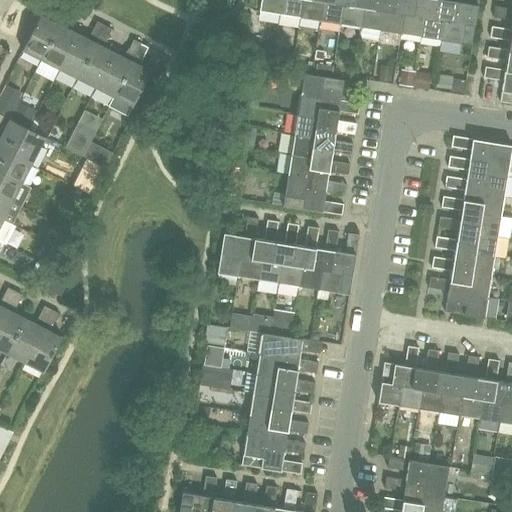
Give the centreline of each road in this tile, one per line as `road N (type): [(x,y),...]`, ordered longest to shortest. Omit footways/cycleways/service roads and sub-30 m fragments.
road 1 (residential): [(367,316),(394,134),(404,118),(419,113),(511,127)]
road 2 (residential): [(336,511),(367,316)]
road 3 (residential): [(511,339),(367,316)]
